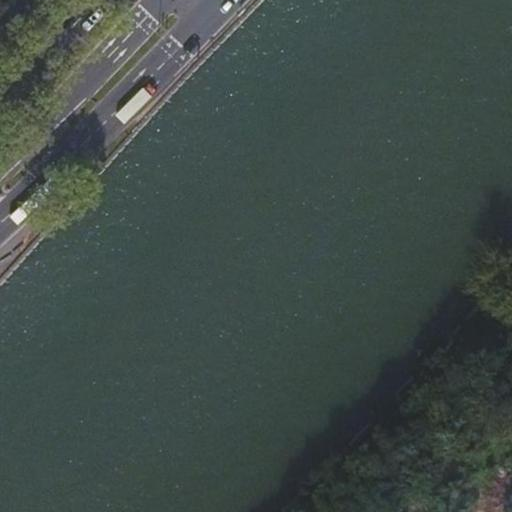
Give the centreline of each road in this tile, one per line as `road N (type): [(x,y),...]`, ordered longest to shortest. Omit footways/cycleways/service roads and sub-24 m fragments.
road 1 (primary): [(0,210),(226,0)]
road 2 (primary): [(0,186),(164,0)]
road 3 (primary): [(96,0),(0,102)]
